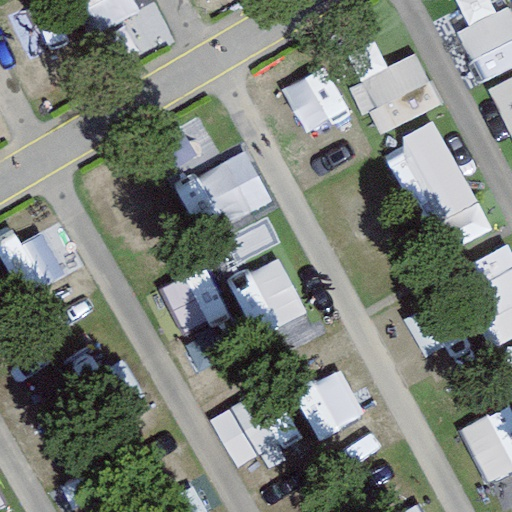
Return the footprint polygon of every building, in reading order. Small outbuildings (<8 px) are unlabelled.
[(32,0),(10,13),(29,48),(61,30),(44,0),(32,0)] [(157,0),(86,0),(103,41),(164,17),(157,0)] [(511,0),(473,0),(473,66),(511,66),(511,0)] [(511,118),(511,78),(497,85),(511,118)] [(348,188),(371,228),(404,209),(381,169),(348,188)] [(511,247),(466,271),(505,347),(511,343),(511,247)] [(0,269),(0,302),(14,296),(0,269)] [(511,449),(498,456),(511,484),(511,449)]
